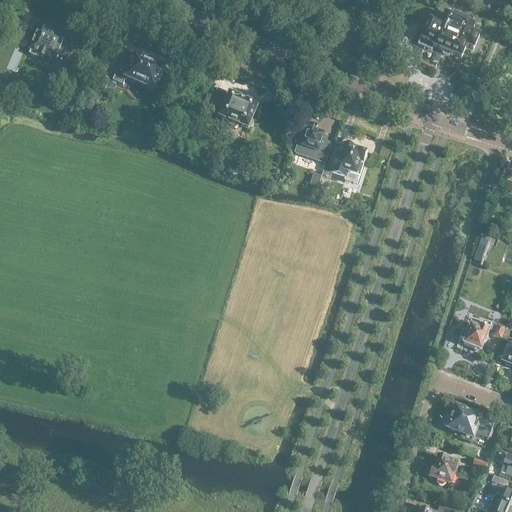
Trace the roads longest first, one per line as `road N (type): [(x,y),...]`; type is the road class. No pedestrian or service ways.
road 1 (unclassified): [(306,511),(433,118)]
road 2 (secondary): [(433,118),(156,0)]
road 3 (residential): [(393,511),(435,383),(511,408)]
